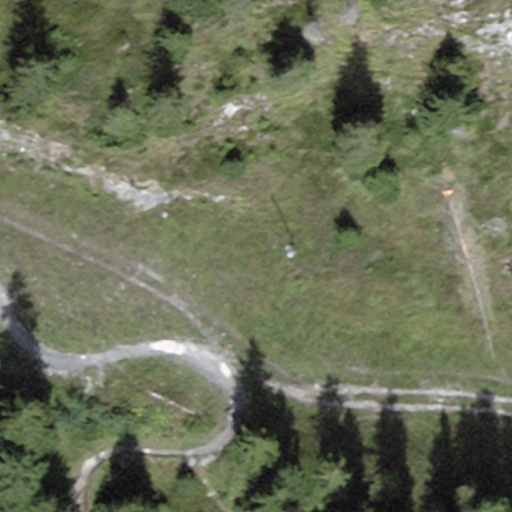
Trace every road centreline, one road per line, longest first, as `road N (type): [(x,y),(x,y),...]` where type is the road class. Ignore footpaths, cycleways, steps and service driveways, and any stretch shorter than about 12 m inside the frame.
road 1 (track): [(169,351),(470,395),(511,415)]
road 2 (track): [(0,245),(169,351)]
